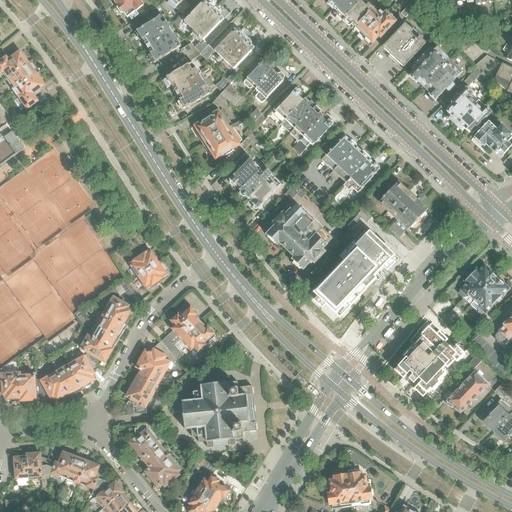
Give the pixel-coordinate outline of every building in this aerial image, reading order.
[(144,5),(140,0),(113,0),(117,5),(117,8),(121,13),(124,14),(127,18),(129,16),(132,20),(139,15),(136,12),(144,5)] [(169,0),(177,7),(176,9),(181,15),(190,6),(184,0),(183,0),(169,0)] [(185,23),(194,32),(215,10),(210,5),(208,5),(204,2),(203,0),(201,2),(198,5),(200,6),(185,23)] [(336,9),(345,0),(326,0),(329,3),(327,5),(333,10),(335,8),(336,9)] [(343,22),(363,0),(345,0),(336,9),(338,11),(337,13),(337,16),(343,22)] [(352,24),(356,28),(374,9),(364,0),(363,0),(343,22),(348,26),(351,26),(352,24)] [(406,8),(401,14),(406,18),(414,9),(411,6),(410,5),(406,8)] [(157,35),(170,27),(163,16),(166,13),(160,6),(145,15),(148,20),(145,23),(146,26),(144,28),(136,33),(141,41),(143,39),(145,43),(144,46),(146,49),(148,50),(161,42),(157,35)] [(374,9),(356,28),(354,29),(360,35),(362,33),(373,44),(379,37),(381,38),(397,21),(386,11),(383,14),(380,11),(378,13),(374,9)] [(215,10),(194,32),(204,40),(214,30),(223,20),(220,16),(220,14),(215,10)] [(474,31),(475,32),(484,27),(480,20),(471,25),(474,31)] [(404,68),(426,44),(405,24),(383,48),(404,68)] [(182,46),(170,27),(157,35),(161,42),(148,50),(150,50),(152,54),(149,55),(154,63),(168,55),(178,49),(182,46)] [(215,51),(224,61),(246,39),(241,34),(239,34),(235,31),(227,39),(215,51)] [(482,38),(475,32),(474,31),(468,34),(476,43),(482,38)] [(472,46),(476,43),(468,34),(463,37),(472,46)] [(472,46),(463,37),(457,40),(467,50),(472,46)] [(246,39),(224,61),(234,70),(254,49),(250,45),(251,45),(251,43),(246,39)] [(467,50),(457,40),(451,44),(462,54),(467,50)] [(201,53),(208,46),(204,42),(202,45),(199,43),(195,48),(197,49),(201,53)] [(183,49),(181,50),(185,56),(197,49),(195,48),(192,43),(183,49)] [(208,46),(201,53),(200,54),(201,55),(207,61),(215,52),(208,45),(208,46)] [(427,84),(450,59),(437,48),(427,58),(424,55),(417,62),(421,66),(411,76),(410,77),(411,78),(415,82),(416,83),(417,82),(420,78),(427,84)] [(197,49),(185,56),(189,63),(190,62),(201,55),(200,54),(201,53),(197,49)] [(7,78),(27,63),(20,53),(16,56),(14,53),(2,62),(0,60),(0,59),(0,72),(1,75),(4,73),(7,78)] [(497,61),(487,56),(484,59),(492,67),(497,61)] [(231,84),(224,91),(221,94),(226,99),(237,110),(246,100),(256,90),(273,72),(270,69),(272,64),(268,60),(263,62),(262,63),(257,57),(248,67),(253,72),(247,78),(244,82),(244,84),(249,89),(251,88),(251,89),(243,97),(235,90),(240,85),(235,80),(231,84)] [(450,59),(427,84),(434,91),(430,95),(429,95),(430,96),(435,100),(435,101),(436,100),(446,89),(449,92),(455,85),(453,83),(461,75),(460,74),(463,72),(459,68),(460,66),(458,64),(457,66),(450,59)] [(479,62),(488,71),(492,67),(484,59),(479,62)] [(489,72),(488,71),(479,62),(475,66),(477,69),(482,74),(485,77),(489,72)] [(13,91),(36,75),(27,63),(7,78),(15,88),(12,89),(13,91)] [(176,96),(179,97),(192,89),(188,81),(207,70),(205,68),(200,71),(199,68),(197,69),(193,63),(189,65),(172,74),(172,75),(172,76),(165,79),(170,87),(172,86),(174,89),(174,92),(176,96)] [(511,68),(502,64),(494,80),(507,92),(510,93),(511,94),(511,68)] [(473,82),(482,74),(477,69),(469,77),(473,82)] [(192,89),(179,97),(181,100),(179,102),(183,110),(192,105),(207,96),(207,95),(211,93),(210,92),(207,86),(209,85),(202,74),(207,70),(188,81),(192,89)] [(227,80),(231,84),(235,80),(239,75),(235,71),(227,80)] [(273,72),(256,90),(259,92),(255,96),(255,98),(261,103),(263,103),(268,98),(278,86),(283,81),(285,76),(281,73),(276,74),(273,72)] [(36,75),(13,91),(26,109),(28,108),(37,101),(35,99),(36,99),(34,97),(41,92),(39,89),(43,86),(36,75)] [(224,91),(231,84),(227,80),(224,77),(215,86),(220,91),(222,89),(224,91)] [(449,119),(455,125),(479,101),(473,95),(473,94),(474,92),(468,86),(466,88),(451,103),(453,105),(447,112),(452,116),(449,119)] [(283,123),(305,99),(300,94),(301,91),(299,90),(297,91),(293,95),(291,93),(287,97),(288,99),(283,104),(282,102),(267,117),(276,126),(278,128),(283,123)] [(218,108),(226,99),(221,94),(213,103),(218,108)] [(290,134),(291,135),(317,107),(311,102),(309,102),(305,99),(283,123),(285,125),(284,126),(289,130),(292,127),(294,129),(290,134)] [(486,120),(493,113),(492,112),(495,109),(489,103),(485,107),(479,101),(455,125),(462,132),(465,129),(469,133),(476,126),(478,128),(478,127),(479,128),(486,120)] [(293,148),(324,116),(321,114),(321,111),(317,107),(291,135),(299,142),(293,148)] [(202,122),(195,127),(201,135),(198,136),(199,138),(204,146),(234,128),(233,125),(232,125),(228,118),(223,109),(220,111),(219,109),(211,114),(204,118),(201,120),(202,122)] [(262,115),(263,114),(257,109),(248,119),(253,124),(256,121),(262,115)] [(262,115),(256,121),(261,125),(266,120),(262,115)] [(324,116),(293,148),(300,155),(310,144),(313,146),(315,144),(326,133),(333,125),(333,123),(332,121),(329,122),(324,116)] [(486,120),(479,128),(481,130),(474,138),(484,147),(486,145),(496,155),(500,151),(504,155),(511,146),(508,143),(511,138),(511,136),(502,127),(498,131),(497,131),(486,120)] [(253,124),(251,127),(252,128),(255,131),(256,132),(258,130),(257,129),(261,125),(256,121),(253,124)] [(0,167),(25,149),(10,128),(7,124),(0,129),(0,167)] [(248,138),(254,132),(252,128),(251,127),(244,134),(246,136),(248,138)] [(234,128),(204,146),(208,151),(208,153),(211,151),(216,159),(217,159),(217,160),(223,157),(224,157),(234,151),(233,149),(239,145),(238,144),(243,141),(238,133),(238,134),(234,128)] [(322,160),(333,171),(356,148),(356,144),(352,141),(349,141),(345,137),(337,144),(322,160)] [(248,138),(240,146),(240,147),(245,151),(253,142),(248,138)] [(289,153),(282,146),(278,150),(283,154),(280,157),(282,160),(289,153)] [(340,177),(346,183),(369,160),(370,158),(363,151),(362,153),(356,148),(333,171),(331,174),(337,180),(340,177)] [(234,185),(240,190),(261,169),(250,159),(248,162),(242,156),(234,165),(239,171),(238,171),(237,170),(236,170),(232,174),(235,176),(230,181),(230,183),(232,185),(234,185)] [(369,160),(346,183),(344,186),(349,191),(353,188),(358,194),(362,190),(371,181),(372,179),(373,177),(374,175),(375,176),(377,174),(376,173),(380,170),(379,167),(376,163),(373,163),(369,160)] [(248,199),(272,175),(273,174),(268,169),(265,173),(261,169),(240,190),(240,191),(241,194),(243,196),(246,197),(248,199)] [(272,175),(248,199),(254,205),(253,207),(256,210),(258,209),(265,202),(267,205),(271,201),(268,199),(278,189),(268,179),(272,175)] [(306,195),(301,190),(303,189),(297,183),(285,195),(291,201),(297,195),(302,199),(306,195)] [(378,202),(388,212),(407,192),(398,183),(397,184),(396,183),(391,188),(390,187),(389,185),(383,191),(376,198),(378,200),(379,201),(378,202)] [(407,192),(388,212),(398,221),(398,220),(416,201),(407,192)] [(366,208),(373,200),(369,196),(361,204),(366,208)] [(416,201),(398,220),(409,229),(410,228),(412,229),(417,223),(416,222),(419,218),(421,219),(427,213),(425,212),(427,210),(416,201)] [(287,250),(315,222),(296,204),(291,209),(290,209),(285,214),(283,212),(275,221),(272,224),(275,226),(267,235),(268,236),(267,236),(276,245),(277,244),(277,245),(279,243),(287,250)] [(315,222),(287,250),(295,258),(293,260),(294,261),(293,261),(302,269),(303,270),(311,261),(314,264),(317,261),(326,252),(324,250),(328,245),(327,244),(333,239),(315,222)] [(401,233),(393,225),(390,229),(398,236),(401,233)] [(350,255),(313,293),(340,318),(362,295),(367,289),(370,292),(377,285),(397,264),(393,260),(400,252),(378,230),(374,227),(370,231),(369,232),(356,245),(357,245),(355,247),(349,254),(350,255)] [(345,246),(353,237),(347,231),(338,240),(345,246)] [(139,277),(158,263),(152,254),(149,250),(130,264),(139,277)] [(158,263),(139,277),(148,289),(167,276),(165,272),(164,272),(158,263)] [(449,328),(474,302),(496,278),(490,271),(489,271),(485,267),(482,270),(479,273),(476,270),(465,282),(468,284),(462,290),(459,294),(462,298),(465,298),(447,317),(445,315),(440,320),(449,328)] [(496,278),(474,302),(480,308),(479,309),(479,315),(482,318),(476,325),(482,330),(492,319),(486,313),(504,294),(508,289),(503,284),(496,278)] [(123,288),(129,284),(125,279),(119,283),(123,288)] [(126,292),(123,288),(119,283),(114,287),(120,296),(126,292)] [(136,294),(129,284),(123,288),(126,292),(130,298),(136,294)] [(111,296),(103,311),(127,325),(131,317),(129,316),(130,315),(129,315),(131,312),(128,310),(130,308),(118,301),(119,299),(114,296),(113,297),(111,296)] [(195,328),(201,323),(195,317),(197,315),(191,308),(180,317),(178,315),(177,316),(177,315),(171,320),(172,320),(171,321),(176,326),(172,329),(174,331),(162,342),(169,351),(174,346),(173,345),(180,339),(181,340),(195,328)] [(103,311),(96,324),(120,338),(124,330),(125,330),(127,326),(127,325),(103,311)] [(511,311),(509,315),(511,317),(501,328),(503,330),(495,338),(497,342),(500,345),(504,346),(511,338),(511,337),(511,311)] [(195,328),(181,340),(191,352),(192,351),(196,356),(198,355),(200,352),(201,353),(207,347),(205,346),(215,337),(216,337),(214,334),(208,327),(206,329),(201,323),(195,328)] [(456,363),(465,353),(456,345),(452,349),(446,343),(448,340),(440,332),(441,332),(432,323),(425,330),(401,355),(405,359),(398,367),(407,375),(410,372),(413,375),(409,379),(414,384),(419,379),(421,381),(418,385),(427,394),(430,390),(432,391),(440,382),(439,381),(446,373),(442,369),(445,367),(447,369),(455,361),(456,363)] [(88,334),(87,335),(112,350),(113,350),(117,342),(118,342),(120,338),(96,324),(90,334),(88,334)] [(85,355),(96,364),(99,366),(102,361),(105,362),(112,350),(87,335),(80,349),(87,353),(85,355)] [(174,365),(177,361),(169,351),(162,342),(159,344),(161,346),(155,351),(154,350),(152,354),(149,352),(149,353),(146,352),(140,361),(165,375),(172,364),(174,365)] [(169,351),(177,361),(183,355),(175,345),(174,346),(169,351)] [(85,355),(69,364),(83,389),(91,385),(90,383),(91,382),(90,382),(94,380),(91,376),(94,374),(93,372),(98,369),(97,367),(99,366),(96,364),(85,355)] [(477,356),(468,365),(473,370),(482,361),(477,356)] [(65,366),(56,371),(70,397),(79,392),(79,393),(83,390),(83,389),(69,364),(65,357),(62,359),(65,363),(64,364),(65,366)] [(165,375),(140,361),(137,368),(139,369),(139,370),(137,374),(159,386),(165,375)] [(22,401),(24,401),(22,373),(21,372),(5,373),(2,369),(0,370),(0,379),(1,382),(3,381),(4,399),(11,399),(11,400),(12,400),(12,402),(22,402),(22,401)] [(70,397),(56,371),(40,381),(39,381),(42,397),(42,396),(43,396),(45,399),(51,396),(52,399),(54,397),(57,401),(60,399),(60,400),(61,399),(62,401),(70,397)] [(42,397),(39,381),(38,380),(36,380),(36,374),(34,374),(34,373),(22,373),(24,401),(36,400),(36,397),(42,397)] [(460,414),(487,385),(474,373),(447,402),(447,404),(448,406),(449,407),(451,408),(453,408),(453,407),(460,414)] [(154,394),(159,386),(137,374),(130,386),(132,387),(152,398),(154,394)] [(257,431),(255,412),(252,387),(238,388),(237,382),(229,383),(229,377),(200,380),(201,386),(193,387),(194,393),(188,393),(189,401),(182,402),(185,430),(191,430),(192,438),(198,437),(199,443),(207,442),(207,449),(236,445),(235,439),(243,438),(243,432),(257,431)] [(504,382),(497,390),(498,391),(502,395),(510,386),(505,381),(504,382)] [(146,408),(152,398),(132,387),(127,397),(130,399),(129,400),(130,400),(129,402),(133,405),(134,415),(147,414),(146,408)] [(162,403),(160,402),(155,399),(153,402),(155,403),(150,411),(156,413),(162,403)] [(495,431),(511,415),(507,411),(505,413),(499,407),(499,408),(496,405),(490,411),(489,410),(482,417),(486,421),(485,422),(486,422),(486,423),(491,428),(495,431)] [(511,414),(511,415),(495,431),(499,435),(498,435),(504,440),(505,440),(511,432),(511,414)] [(139,454),(157,440),(156,439),(158,438),(150,428),(148,430),(148,428),(147,424),(135,425),(135,435),(132,437),(134,439),(133,440),(134,441),(131,444),(139,454)] [(140,460),(146,467),(166,451),(157,440),(139,454),(143,458),(140,460)] [(166,451),(146,467),(148,469),(148,470),(149,471),(146,473),(148,475),(149,475),(156,484),(156,485),(158,487),(160,485),(161,486),(162,485),(163,484),(165,486),(179,475),(177,473),(181,469),(182,468),(178,463),(178,464),(170,454),(169,455),(166,451)] [(53,475),(67,480),(76,455),(68,452),(67,454),(64,453),(62,456),(59,455),(56,463),(52,475),(53,475)] [(29,481),(43,480),(41,457),(41,454),(27,455),(27,457),(29,481)] [(67,480),(79,484),(87,462),(84,460),(85,458),(76,455),(67,480)] [(29,481),(27,457),(15,458),(15,459),(12,459),(13,467),(15,467),(16,482),(29,481)] [(56,463),(41,457),(43,480),(43,482),(43,488),(46,488),(46,481),(46,479),(46,477),(52,477),(52,475),(56,463)] [(90,501),(91,502),(113,485),(98,479),(101,471),(98,470),(100,466),(96,465),(97,463),(88,459),(87,462),(79,484),(86,487),(94,490),(92,494),(95,498),(93,499),(90,501)] [(213,474),(217,468),(206,461),(203,467),(213,474)] [(347,474),(352,505),(362,503),(362,506),(371,505),(370,499),(372,499),(370,483),(366,484),(365,476),(360,477),(359,472),(357,470),(349,471),(347,474)] [(352,505),(347,474),(344,472),(336,473),(334,476),(335,481),(330,481),(331,488),(327,489),(329,504),(332,504),(332,510),(342,508),(342,506),(352,505)] [(197,492),(218,505),(222,498),(225,499),(230,491),(218,484),(219,481),(218,481),(219,480),(213,476),(212,477),(211,477),(208,482),(204,480),(197,492)] [(103,509),(123,492),(116,482),(113,485),(91,502),(92,503),(95,501),(96,500),(103,509)] [(193,490),(181,482),(175,493),(182,497),(185,491),(190,494),(193,490)] [(124,493),(123,492),(103,509),(99,511),(102,511),(103,511),(104,510),(106,511),(120,511),(130,504),(122,495),(124,493)] [(214,511),(218,505),(197,492),(189,504),(193,506),(190,511),(214,511)]
